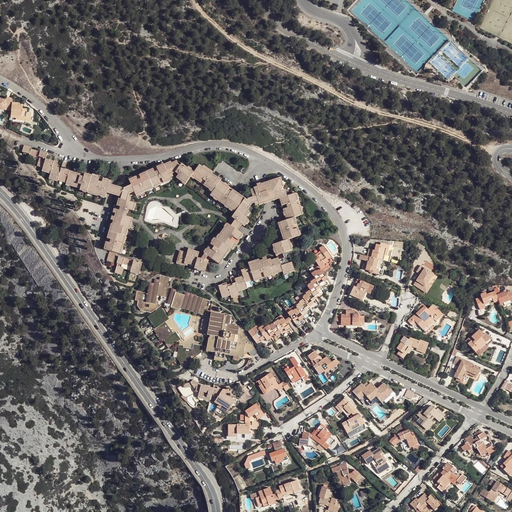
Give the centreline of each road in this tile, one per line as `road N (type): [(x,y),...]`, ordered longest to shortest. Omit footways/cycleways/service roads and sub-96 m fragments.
road 1 (primary): [(215,511),(205,481),(0,186)]
road 2 (track): [(499,151),(352,101),(246,48),(193,0)]
road 3 (residential): [(260,0),(273,21),(372,72),(511,113)]
road 4 (residential): [(320,330),(346,256),(344,233),(324,202),(261,156)]
road 5 (residential): [(261,156),(209,145),(119,159)]
road 6 (residential): [(254,168),(267,216),(229,269),(205,280)]
road 7 (residential): [(382,511),(474,416)]
